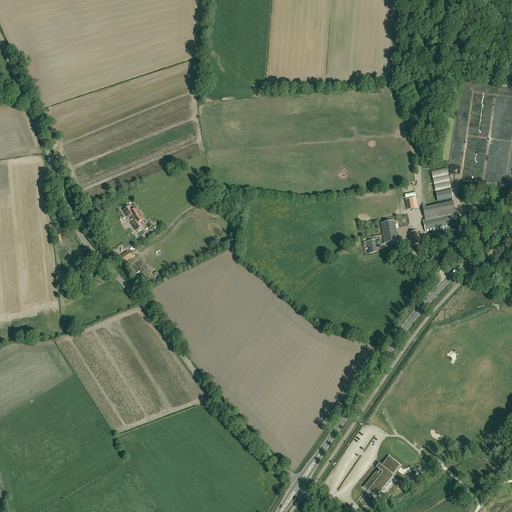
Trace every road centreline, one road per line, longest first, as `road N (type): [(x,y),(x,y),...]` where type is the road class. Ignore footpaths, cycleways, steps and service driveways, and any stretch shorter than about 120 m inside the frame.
road 1 (unclassified): [(296,482),(83,240),(0,38)]
road 2 (secondary): [(333,433),(410,321),(511,213)]
